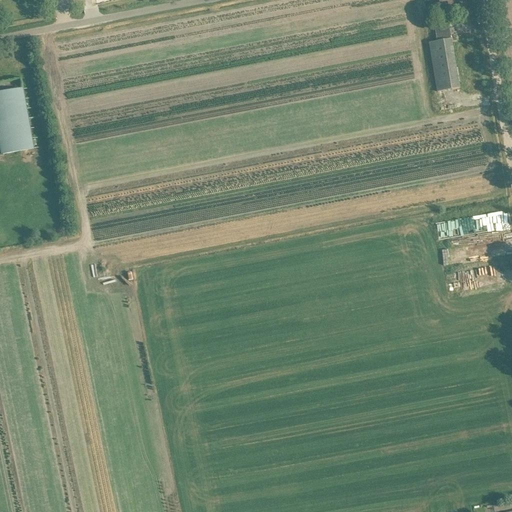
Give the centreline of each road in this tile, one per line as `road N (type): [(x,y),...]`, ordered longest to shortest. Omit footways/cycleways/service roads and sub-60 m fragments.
road 1 (unclassified): [(0,37),(202,0)]
road 2 (track): [(483,0),(511,177)]
